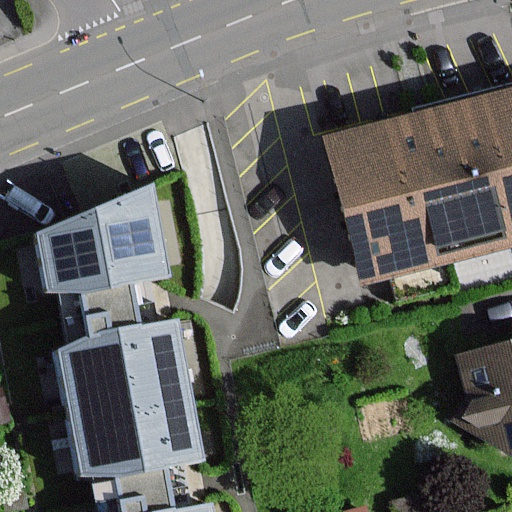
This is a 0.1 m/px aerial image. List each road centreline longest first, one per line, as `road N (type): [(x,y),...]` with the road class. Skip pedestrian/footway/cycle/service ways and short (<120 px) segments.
road 1 (tertiary): [(0,113),(141,49)]
road 2 (tertiary): [(141,49),(274,0)]
